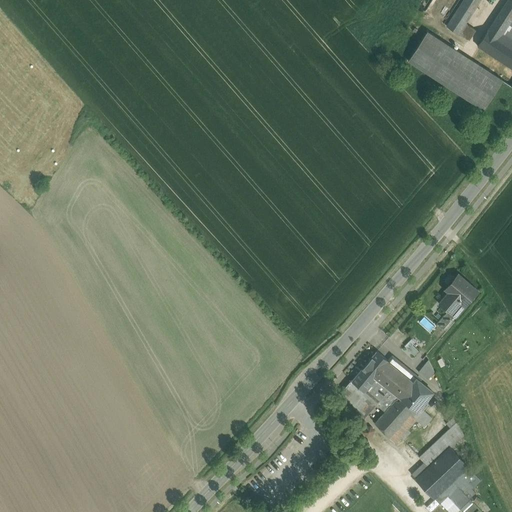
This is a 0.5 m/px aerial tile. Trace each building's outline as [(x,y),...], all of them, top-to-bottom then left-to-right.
[(481,0),(463,0),(446,26),(459,34),(466,24),(481,0)] [(511,0),(507,0),(477,46),(511,68),(511,0)] [(476,30),(466,24),(459,34),(469,41),(476,30)] [(503,80),(427,31),(408,61),(484,110),(503,80)] [(446,310),(455,317),(476,292),(457,276),(446,288),(451,292),(443,301),(449,306),(446,310)] [(439,324),(444,329),(449,323),(444,319),(439,324)] [(377,351),(352,381),(365,392),(376,378),(390,362),(389,361),(377,351)] [(419,378),(392,357),(389,361),(390,362),(376,378),(398,397),(400,399),(416,379),(418,379),(419,378)] [(428,359),(418,372),(428,379),(434,371),(428,359)] [(365,392),(352,381),(338,398),(363,418),(376,402),(386,411),(398,397),(376,378),(365,392)] [(416,379),(400,399),(416,412),(420,407),(422,405),(425,407),(427,404),(425,402),(433,392),(418,379),(416,379)] [(400,399),(398,397),(386,411),(375,423),(395,443),(416,420),(424,427),(432,418),(420,407),(416,412),(400,399)] [(450,428),(442,436),(452,447),(464,435),(464,436),(464,435),(458,421),(450,428)] [(442,436),(426,452),(435,462),(451,448),(452,447),(442,436)] [(481,480),(451,448),(435,462),(429,468),(429,467),(416,479),(434,498),(437,495),(443,501),(448,496),(463,511),(482,511),(469,498),(476,492),(472,489),(481,480)] [(435,462),(426,452),(420,458),(429,467),(429,468),(435,462)]
